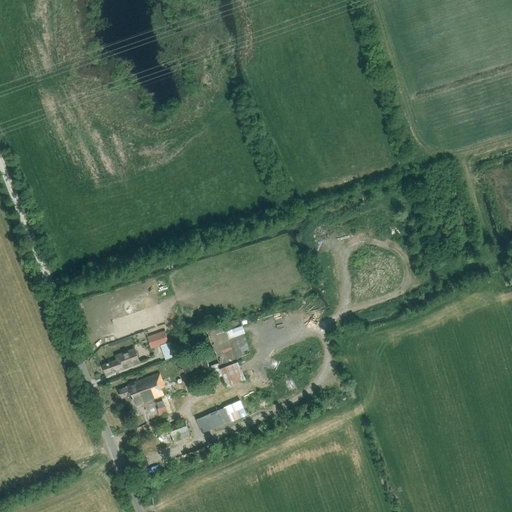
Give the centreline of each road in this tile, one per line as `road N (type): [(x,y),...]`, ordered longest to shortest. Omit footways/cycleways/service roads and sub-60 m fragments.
road 1 (unclassified): [(140,511),(56,302)]
road 2 (unclassified): [(0,162),(56,302)]
